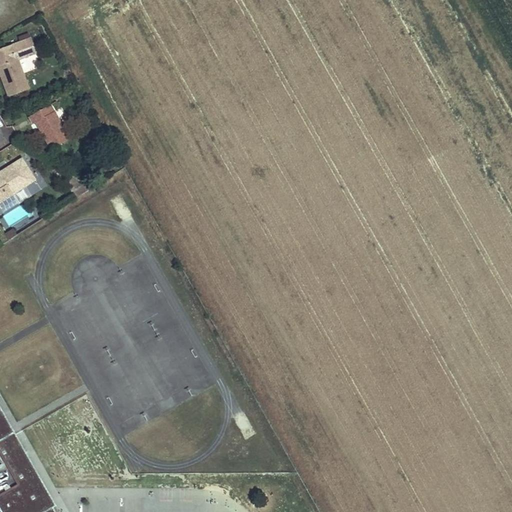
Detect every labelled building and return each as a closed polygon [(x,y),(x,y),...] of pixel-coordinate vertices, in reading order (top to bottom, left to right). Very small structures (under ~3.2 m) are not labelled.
[(30,39),(28,33),(18,37),(20,42),(30,39)] [(28,89),(18,60),(36,53),(30,39),(20,42),(0,49),(0,73),(0,74),(3,73),(4,76),(1,77),(8,96),(28,89)] [(54,112),(50,105),(45,108),(49,115),(54,112)] [(69,139),(54,112),(49,115),(45,108),(29,117),(33,124),(36,123),(51,149),(69,139)] [(16,134),(11,123),(1,127),(7,138),(16,134)] [(12,194),(35,180),(22,159),(9,167),(11,170),(1,176),(0,173),(0,208),(15,199),(12,194)] [(0,173),(1,176),(11,170),(9,167),(0,172),(0,173)] [(72,185),(80,180),(73,176),(69,180),(72,185)] [(19,204),(41,190),(35,180),(12,194),(15,199),(19,204)] [(72,185),(69,180),(66,182),(77,198),(79,196),(72,185)] [(93,187),(80,180),(72,185),(79,196),(93,187)] [(109,200),(120,215),(127,209),(117,195),(109,200)] [(17,235),(14,230),(8,233),(9,235),(7,237),(9,240),(17,235)] [(45,511),(52,508),(52,507),(55,505),(14,432),(1,439),(0,438),(0,435),(12,429),(6,419),(5,420),(0,411),(1,410),(0,407),(0,510),(1,511),(45,511)] [(0,438),(1,439),(14,432),(12,429),(0,435),(0,438)]
